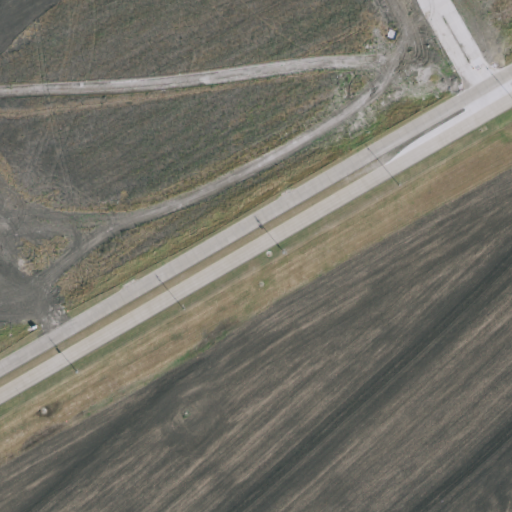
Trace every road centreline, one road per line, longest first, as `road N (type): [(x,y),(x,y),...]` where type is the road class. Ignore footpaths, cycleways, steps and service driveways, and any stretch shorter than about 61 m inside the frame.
road 1 (tertiary): [(511,71),(0,368)]
road 2 (tertiary): [(0,395),(511,98)]
